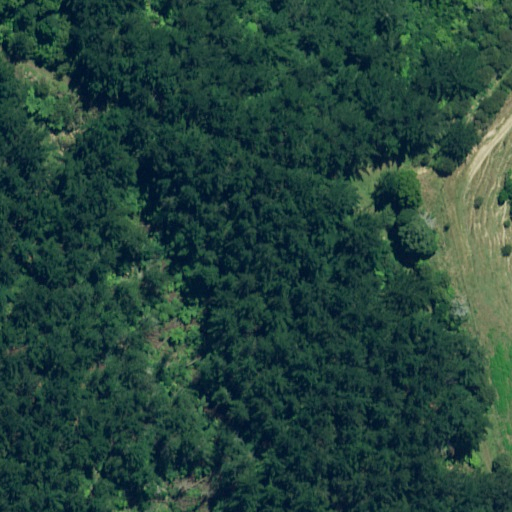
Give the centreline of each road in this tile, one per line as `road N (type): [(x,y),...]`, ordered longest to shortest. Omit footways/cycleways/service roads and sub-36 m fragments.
road 1 (track): [(349,193),(284,161),(135,111),(0,39)]
road 2 (track): [(349,193),(400,250),(470,406),(505,511)]
